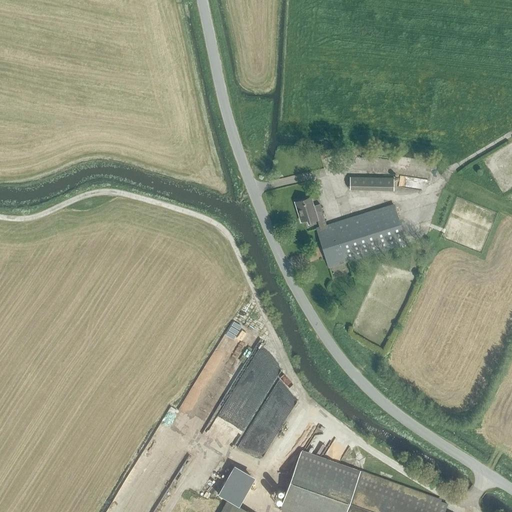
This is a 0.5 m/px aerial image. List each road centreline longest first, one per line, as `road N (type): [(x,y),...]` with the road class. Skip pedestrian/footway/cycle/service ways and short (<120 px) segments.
road 1 (unclassified): [(511,491),(380,402),(302,299),(236,137),(202,0)]
road 2 (track): [(0,217),(24,219),(115,192),(214,223),(231,242),(309,405)]
road 3 (track): [(472,511),(309,405),(264,474),(207,443)]
